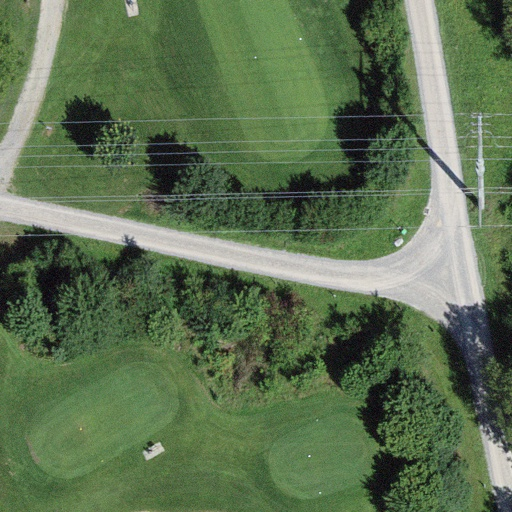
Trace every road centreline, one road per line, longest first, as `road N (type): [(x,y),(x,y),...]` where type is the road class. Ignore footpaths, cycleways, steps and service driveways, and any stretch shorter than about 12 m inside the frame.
road 1 (track): [(421,0),(460,275),(511,499)]
road 2 (track): [(460,275),(362,282),(0,211)]
road 3 (track): [(0,184),(29,129),(56,0)]
